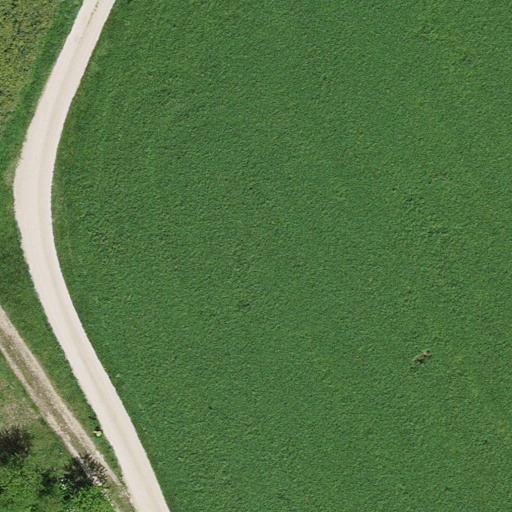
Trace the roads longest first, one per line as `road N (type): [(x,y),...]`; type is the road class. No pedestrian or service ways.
road 1 (track): [(143,511),(135,469),(53,308),(28,205),(34,154),(100,0)]
road 2 (track): [(123,511),(0,339)]
